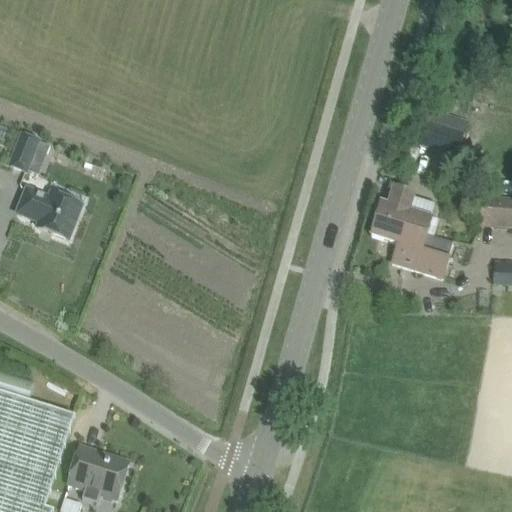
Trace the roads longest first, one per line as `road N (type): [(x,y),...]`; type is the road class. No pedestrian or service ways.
road 1 (secondary): [(259,468),(394,0)]
road 2 (unclassified): [(259,468),(200,442),(0,318)]
